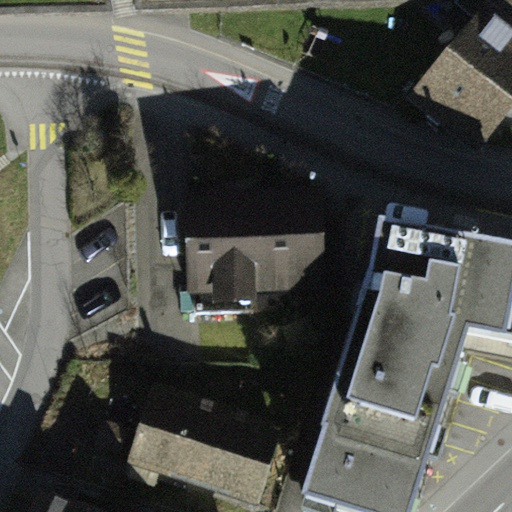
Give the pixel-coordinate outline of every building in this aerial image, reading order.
[(475,23),(407,104),(475,161),(511,117),(511,0),(459,0),(454,6),(475,23)] [(307,204),(183,208),(186,316),(310,312),(307,204)] [(511,248),(377,222),(369,274),(301,501),(337,511),(415,511),(470,335),(511,341),(511,248)] [(261,511),(288,431),(154,387),(128,468),(261,511)] [(33,511),(77,511),(42,495),(33,511)]
